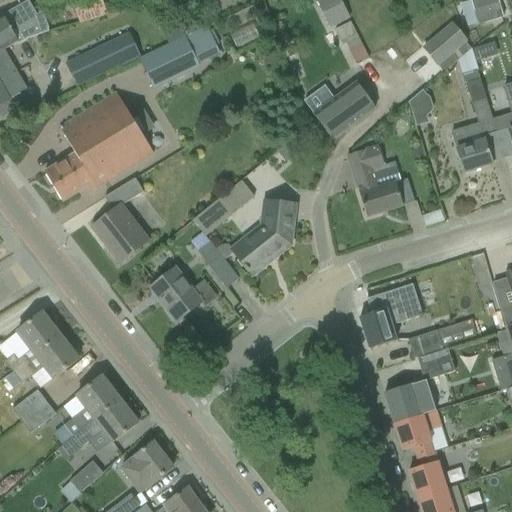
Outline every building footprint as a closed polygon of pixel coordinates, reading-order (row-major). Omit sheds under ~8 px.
[(100,0),(68,0),(78,25),(106,15),(100,0)] [(321,0),(317,2),(330,29),(350,20),(340,0),(321,0)] [(475,25),(479,26),(504,18),(498,0),(475,0),(471,1),(475,12),(472,13),(475,25)] [(0,18),(0,52),(4,51),(17,44),(18,45),(28,39),(49,32),(45,21),(38,23),(37,16),(28,2),(21,6),(0,18)] [(346,44),(357,66),(369,59),(351,23),(339,29),(334,31),(342,46),(346,44)] [(139,60),(154,91),(201,68),(199,65),(220,54),(216,47),(221,44),(211,24),(185,37),(181,29),(165,37),(169,45),(139,60)] [(423,48),(443,73),(458,60),(471,50),(471,49),(467,44),(468,43),(452,24),(423,48)] [(121,70),(140,62),(139,60),(141,59),(129,35),(67,65),(77,86),(119,65),(121,70)] [(493,40),(482,43),(486,55),(496,52),(493,40)] [(481,48),(473,51),(477,62),(484,60),(481,48)] [(458,60),(463,76),(477,72),(471,50),(458,60)] [(0,52),(0,106),(8,102),(7,100),(10,98),(15,101),(26,95),(25,90),(27,89),(4,51),(0,52)] [(483,138),(496,134),(480,81),(466,85),(478,125),(465,129),(451,133),(456,151),(458,155),(464,174),(493,165),(486,146),(483,138)] [(312,117),(331,142),(374,111),(356,86),(312,117)] [(44,174),(63,203),(88,187),(92,193),(109,182),(153,154),(140,134),(150,127),(142,114),(132,120),(116,94),(59,129),(75,155),(44,174)] [(291,141),(277,152),(286,164),(300,152),(291,141)] [(378,147),(347,157),(367,218),(403,206),(396,184),(401,183),(396,167),(385,170),(384,166),(378,147)] [(93,229),(120,263),(144,244),(119,208),(143,193),(134,179),(121,188),(104,198),(113,213),(93,229)] [(217,202),(193,221),(203,233),(206,238),(230,218),(217,202)] [(262,203),(260,226),(231,250),(253,277),(292,246),(296,207),(275,204),(262,203)] [(200,251),(198,253),(206,263),(214,274),(226,290),(239,280),(226,264),(224,261),(216,250),(210,243),(200,251)] [(150,290),(177,323),(202,304),(175,270),(150,290)] [(371,315),(359,319),(369,350),(395,341),(391,326),(422,316),(412,286),(366,300),(371,315)] [(6,362),(14,373),(16,371),(60,337),(42,314),(17,334),(31,351),(19,361),(14,355),(6,362)] [(437,331),(408,340),(414,359),(417,358),(417,359),(447,350),(478,340),(472,321),(437,332),(437,331)] [(16,371),(14,373),(22,383),(23,384),(43,368),(53,380),(63,372),(78,360),(60,337),(16,371)] [(417,359),(425,382),(454,372),(447,350),(417,359)] [(511,388),(511,354),(490,362),(500,392),(511,388)] [(14,373),(5,379),(13,390),(22,383),(14,373)] [(86,410),(65,426),(74,437),(120,401),(102,378),(86,390),(76,398),(86,410)] [(384,394),(394,426),(437,413),(432,397),(420,402),(415,385),(384,394)] [(13,410),(22,422),(47,403),(38,391),(13,410)] [(120,401),(74,437),(82,448),(103,432),(112,444),(122,437),(138,424),(120,401)] [(22,422),(31,434),(56,415),(47,403),(22,422)] [(414,449),(417,459),(436,452),(430,432),(442,428),(437,413),(394,426),(402,452),(414,449)] [(65,426),(55,433),(64,445),(74,437),(65,426)] [(120,469),(140,494),(173,469),(153,444),(120,469)] [(420,468),(409,472),(416,495),(447,485),(436,452),(417,459),(420,468)] [(61,493),(70,505),(82,495),(81,494),(103,474),(93,463),(71,482),(72,483),(61,493)] [(416,495),(421,511),(464,511),(455,483),(447,485),(416,495)] [(172,502),(158,511),(203,511),(188,490),(172,502)] [(132,497),(117,509),(119,511),(136,511),(141,509),(132,497)]
